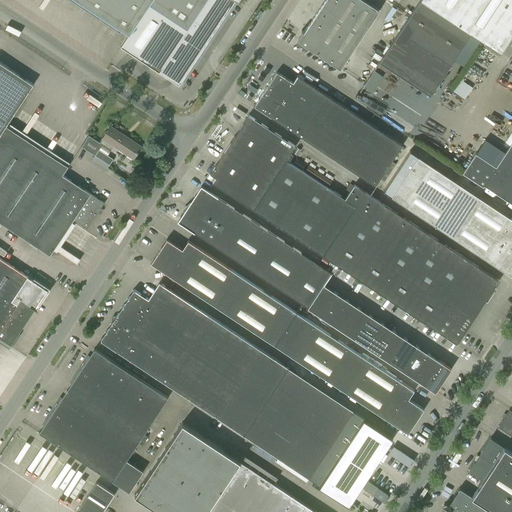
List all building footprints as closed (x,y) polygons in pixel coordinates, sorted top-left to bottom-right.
[(129,33),(149,2),(150,0),(79,0),(129,33)] [(238,0),(205,0),(187,27),(149,2),(129,33),(120,46),(179,84),(234,0),(236,0),(238,1),(238,0)] [(150,0),(149,2),(187,27),(205,0),(150,0)] [(341,66),(370,23),(379,9),(365,0),(323,0),(299,38),(341,66)] [(471,33),(500,53),(511,34),(511,0),(419,0),(379,61),(430,94),(471,33)] [(62,174),(68,166),(6,125),(33,84),(0,61),(0,221),(50,255),(73,219),(87,228),(104,203),(90,193),(62,174)] [(375,185),(379,179),(391,161),(402,145),(297,75),(293,82),(277,72),(268,85),(269,86),(264,93),(263,92),(254,106),(375,185)] [(295,146),(248,115),(210,173),(216,177),(212,182),(456,343),(498,280),(354,184),(345,198),(286,159),(295,146)] [(99,142),(110,150),(113,146),(133,159),(141,146),(110,126),(99,142)] [(511,141),(496,166),(475,152),(462,172),(483,185),(484,184),(511,202),(511,141)] [(99,149),(95,155),(109,165),(113,159),(99,149)] [(409,151),(383,191),(391,196),(503,270),(509,274),(511,269),(511,218),(417,156),(409,151)] [(396,164),(391,161),(379,179),(384,182),(396,164)] [(307,307),(322,283),(330,272),(201,186),(178,222),(307,307)] [(152,263),(405,431),(410,424),(412,425),(416,419),(414,418),(421,407),(408,398),(414,389),(188,240),(187,241),(191,244),(186,251),(168,239),(162,247),(161,247),(156,254),(157,255),(152,263)] [(0,339),(9,346),(11,343),(13,344),(17,339),(15,338),(47,289),(0,257),(0,339)] [(307,307),(319,315),(335,291),(322,283),(307,307)] [(101,340),(243,434),(288,367),(162,284),(151,300),(134,289),(101,340)] [(346,299),(335,291),(319,315),(331,323),(346,299)] [(331,323),(342,330),(358,306),(346,299),(331,323)] [(370,314),(358,306),(342,330),(354,338),(370,314)] [(354,338),(366,346),(381,322),(370,314),(354,338)] [(393,330),(381,322),(366,346),(377,353),(393,330)] [(377,353),(389,361),(405,337),(393,330),(377,353)] [(416,345),(405,337),(389,361),(401,369),(416,345)] [(428,353),(416,345),(401,369),(412,377),(428,353)] [(39,432),(129,491),(143,470),(126,459),(167,397),(94,348),(39,432)] [(428,353),(412,377),(425,385),(441,361),(428,353)] [(441,361),(425,385),(435,392),(436,390),(436,389),(450,368),(445,364),(441,361)] [(288,367),(243,434),(278,457),(309,478),(319,484),(337,496),(346,502),(347,503),(392,436),(288,367)] [(511,410),(509,409),(498,427),(511,435),(511,410)] [(161,511),(317,511),(182,423),(135,494),(161,511)] [(400,430),(396,438),(421,450),(425,441),(400,430)] [(482,479),(471,495),(496,511),(511,511),(511,451),(490,437),(469,470),(482,479)] [(78,511),(102,511),(114,494),(97,483),(78,511)] [(496,511),(471,495),(468,493),(459,488),(449,504),(443,505),(444,511),(443,511),(496,511)]
